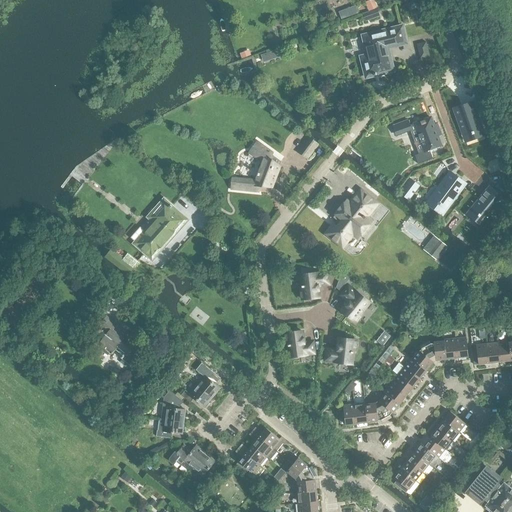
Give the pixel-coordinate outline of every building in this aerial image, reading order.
[(378,7),(375,0),(368,0),(365,1),(369,11),(378,7)] [(380,16),(378,10),(377,8),(363,13),(366,21),(380,16)] [(405,43),(401,26),(363,36),(365,44),(367,44),(369,55),(361,57),(366,77),(393,70),(387,47),(405,43)] [(472,102),(454,109),(464,137),(465,136),(464,136),(472,133),(472,134),(474,133),(474,132),(481,130),(482,130),(472,102)] [(438,136),(441,135),(437,123),(433,125),(431,117),(410,125),(408,120),(393,125),(397,135),(416,128),(425,151),(441,145),(438,136)] [(318,145),(311,139),(308,137),(297,151),(308,159),(318,145)] [(272,186),(280,166),(270,159),(272,153),(258,141),(249,152),(256,157),(258,154),(265,160),(263,166),(261,166),(253,180),(230,178),(229,188),(258,191),(259,185),(272,186)] [(404,175),(403,177),(396,171),(397,170),(387,183),(388,184),(395,188),(395,189),(405,176),(404,175)] [(450,173),(431,198),(431,199),(432,198),(438,202),(437,203),(439,205),(440,204),(446,208),(445,209),(446,210),(465,184),(450,173)] [(410,180),(401,192),(402,193),(408,197),(409,198),(418,186),(410,180)] [(491,190),(471,215),(482,225),(502,199),(491,190)] [(330,236),(342,246),(353,232),(357,236),(363,227),(365,229),(372,221),(366,216),(376,203),(361,191),(350,204),(348,202),(342,210),(340,209),(333,217),(337,220),(331,228),(335,230),(330,236)] [(187,220),(164,200),(149,217),(154,222),(134,243),(152,259),(187,220)] [(436,259),(447,244),(439,238),(427,253),(436,259)] [(112,249),(105,257),(129,276),(135,268),(134,267),(138,261),(128,253),(123,258),(112,249)] [(329,284),(328,272),(301,275),(302,285),(302,286),(302,287),(300,287),(301,299),(319,297),(318,290),(319,290),(318,285),(329,284)] [(342,272),(340,278),(346,283),(350,278),(342,272)] [(356,322),(364,313),(362,312),(363,311),(362,310),(369,302),(348,285),(340,295),(349,302),(346,306),(342,311),(356,322)] [(110,354),(117,346),(124,352),(120,357),(129,365),(142,351),(130,342),(131,340),(119,330),(121,327),(106,316),(93,333),(102,339),(98,344),(110,354)] [(303,337),(302,331),(285,333),(286,345),(288,344),(288,346),(289,346),(290,357),(315,354),(313,341),(304,342),(304,337),(303,337)] [(466,337),(455,338),(457,357),(468,356),(466,337)] [(325,360),(349,363),(350,354),(351,354),(351,352),(353,353),(354,340),(339,338),(338,345),(338,344),(337,349),(326,348),(325,360)] [(444,339),(444,340),(446,358),(457,357),(455,338),(444,339)] [(421,348),(419,350),(433,361),(435,360),(433,342),(430,343),(429,340),(420,345),(421,348)] [(433,342),(435,360),(446,358),(444,340),(433,342)] [(500,361),(510,360),(508,341),(498,342),(500,361)] [(489,362),(500,361),(498,342),(487,343),(489,362)] [(33,363),(44,349),(37,343),(26,357),(33,363)] [(478,363),(489,362),(487,343),(476,345),(478,363)] [(419,350),(412,358),(426,370),(433,361),(419,350)] [(389,354),(385,351),(382,355),(385,359),(391,364),(395,359),(389,354)] [(411,358),(404,366),(419,378),(426,370),(412,358),(411,358)] [(204,375),(196,385),(211,397),(219,388),(215,384),(219,378),(220,378),(221,378),(202,362),(201,363),(202,364),(197,370),(200,372),(204,375)] [(376,363),(372,368),(376,371),(380,366),(376,363)] [(404,366),(398,375),(413,387),(419,378),(404,366)] [(376,371),(372,368),(368,373),(372,376),(376,371)] [(398,375),(391,383),(406,395),(413,387),(398,375)] [(391,383),(384,391),(399,403),(406,395),(391,383)] [(184,390),(181,395),(190,402),(193,398),(204,406),(211,397),(196,385),(189,394),(184,390)] [(352,389),(348,386),(344,391),(348,394),(352,389)] [(167,394),(163,420),(183,423),(185,410),(179,409),(184,401),(170,391),(167,394)] [(385,393),(379,400),(392,412),(399,403),(384,391),(384,392),(385,393)] [(379,400),(376,403),(378,420),(382,420),(383,422),(391,418),(390,415),(392,412),(379,400)] [(365,403),(354,404),(357,423),(367,422),(365,403)] [(365,403),(367,422),(378,421),(378,420),(376,403),(365,404),(365,403)] [(357,423),(354,404),(343,405),(345,425),(357,423)] [(451,411),(443,420),(459,432),(466,423),(451,411)] [(183,423),(163,420),(158,419),(157,430),(156,430),(155,436),(171,438),(172,432),(182,434),(183,423)] [(443,420),(437,428),(452,440),(459,432),(443,420)] [(255,427),(252,431),(277,452),(283,444),(284,444),(287,441),(281,436),(279,439),(265,428),(261,432),(255,427)] [(437,428),(430,437),(445,449),(452,440),(437,428)] [(495,441),(510,453),(511,450),(511,436),(504,430),(495,441)] [(255,440),(251,445),(266,457),(267,456),(270,459),(277,452),(252,431),(249,435),(255,440)] [(430,437),(424,445),(423,445),(439,457),(445,449),(430,437)] [(475,437),(471,442),(475,445),(479,440),(475,437)] [(475,445),(471,442),(467,447),(471,450),(475,445)] [(421,443),(414,451),(432,466),(433,466),(434,466),(437,462),(436,460),(439,457),(423,445),(424,445),(421,443)] [(241,444),(238,448),(259,465),(260,464),(266,457),(251,445),(248,449),(241,444)] [(193,468),(205,453),(195,446),(190,452),(183,447),(180,451),(179,450),(176,453),(174,452),(169,458),(169,461),(170,462),(172,463),(174,463),(176,461),(180,464),(181,463),(190,471),(193,468)] [(259,465),(238,448),(235,452),(241,457),(237,462),(250,472),(248,474),(255,480),(264,468),(260,464),(259,465)] [(414,451),(407,459),(422,471),(428,464),(432,467),(432,466),(414,451)] [(205,453),(193,468),(202,475),(196,482),(201,486),(211,474),(206,471),(215,461),(205,453)] [(462,454),(458,459),(462,462),(466,457),(462,454)] [(295,479),(306,465),(298,458),(289,469),(286,472),(295,479)] [(407,459),(401,468),(415,480),(422,471),(407,459)] [(462,462),(458,459),(454,464),(458,467),(462,462)] [(295,479),(297,481),(314,479),(314,477),(315,475),(311,467),(309,468),(306,465),(295,479)] [(415,480),(401,468),(394,477),(408,488),(415,480)] [(448,471),(444,476),(448,479),(452,474),(448,471)] [(510,511),(511,510),(511,488),(504,482),(503,483),(487,471),(472,490),(487,503),(486,505),(494,511),(510,511)] [(448,479),(444,476),(440,481),(444,484),(448,479)] [(297,492),(316,490),(314,479),(297,481),(298,492),(297,492)] [(297,492),(298,503),(317,501),(316,490),(297,492)] [(435,496),(433,494),(426,502),(431,507),(438,498),(435,496)] [(298,503),(298,511),(316,511),(318,511),(317,501),(298,503)]
